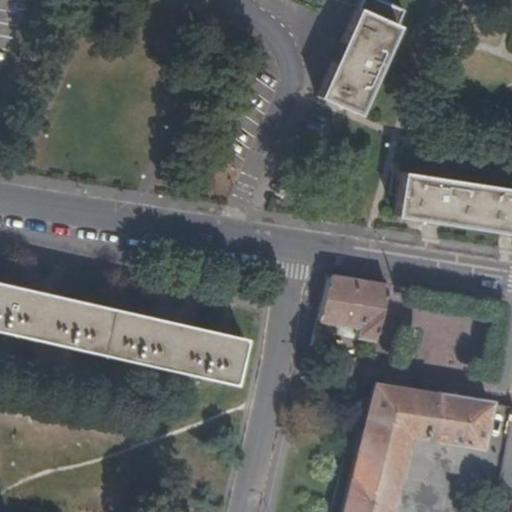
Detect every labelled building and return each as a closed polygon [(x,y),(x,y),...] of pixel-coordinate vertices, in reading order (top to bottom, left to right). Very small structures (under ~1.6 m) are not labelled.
[(382,0),(359,0),(315,96),(356,114),(402,9),(382,0)] [(511,188),(399,171),(393,215),(511,231),(511,188)] [(384,285),(325,275),(314,320),(355,328),(353,336),(370,339),(384,285)] [(240,339),(0,283),(0,330),(229,383),(240,339)] [(322,337),(310,334),(305,355),(318,358),(322,337)] [(384,511),(404,435),(478,447),(487,402),(431,393),(370,384),(338,511),(384,511)]
